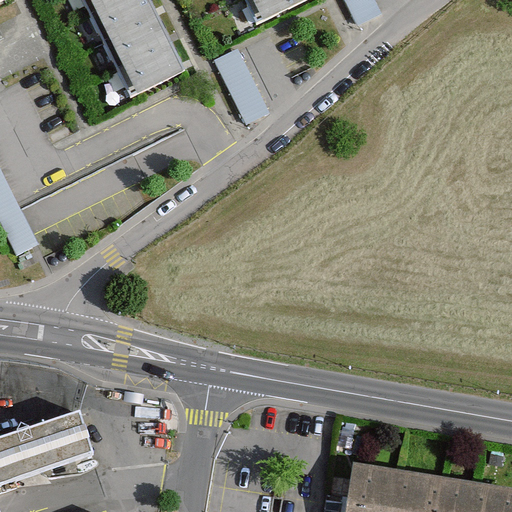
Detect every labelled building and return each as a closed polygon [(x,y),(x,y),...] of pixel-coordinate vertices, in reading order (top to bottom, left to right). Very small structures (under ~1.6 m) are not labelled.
[(86,0),(139,105),(188,80),(147,0),(86,0)] [(314,8),(310,0),(250,0),(266,32),(314,8)] [(372,0),(339,0),(354,30),(381,17),(372,0)] [(220,56),(244,123),(268,115),(244,48),(220,56)] [(0,176),(0,235),(16,267),(40,255),(0,176)] [(0,496),(104,468),(88,414),(0,439),(0,496)] [(511,511),(511,495),(356,469),(348,511),(511,511)]
